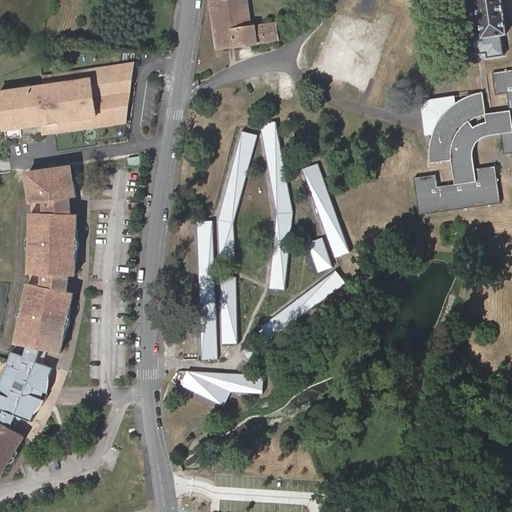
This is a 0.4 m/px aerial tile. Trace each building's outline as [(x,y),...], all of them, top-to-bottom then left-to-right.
[(209,0),(217,49),(279,39),(276,23),(251,26),(247,0),(209,0)] [(477,0),(483,37),(476,38),(478,53),(487,52),(488,57),(504,55),(501,35),(506,34),(501,0),(477,0)] [(45,79),(46,87),(72,84),(71,78),(101,74),(112,79),(119,88),(121,107),(117,117),(108,124),(51,131),(51,125),(42,126),(43,135),(127,124),(134,68),(45,79)] [(473,150),(473,148),(474,145),(476,143),(478,141),(480,139),(482,137),(486,135),(490,134),(500,132),(503,152),(511,151),(511,68),(494,71),(497,91),(508,90),(511,112),(488,115),(484,90),(479,91),(475,92),(471,93),(468,95),(464,97),(461,98),(458,100),(455,101),(452,103),(449,106),(446,108),(444,111),(441,114),(438,118),(436,122),(433,126),(432,129),(431,133),(430,136),(429,140),(428,143),(427,148),(428,154),(428,161),(453,158),(457,182),(436,185),(434,173),(413,176),(417,214),(499,202),(494,164),(474,166),(472,154),(472,152),(473,150)] [(0,93),(5,131),(42,126),(51,125),(51,131),(108,124),(117,117),(121,107),(119,88),(112,79),(101,74),(71,78),(72,84),(46,87),(0,93)] [(296,213),(278,122),(261,126),(279,215),(270,287),(287,289),(296,213)] [(257,135),(243,131),(219,220),(220,257),(235,256),(234,219),(257,135)] [(129,167),(142,165),(141,156),(128,158),(129,167)] [(319,160),(303,165),(331,255),(347,250),(319,160)] [(73,183),(72,169),(29,174),(31,189),(29,190),(31,205),(33,204),(45,203),(45,215),(33,215),(31,215),(31,231),(34,231),(32,261),(30,261),(29,277),(31,277),(31,286),(29,286),(26,301),(28,301),(22,330),(19,330),(16,345),(29,348),(26,359),(45,366),(49,352),(61,354),(64,339),(62,339),(69,310),(70,310),(74,295),(69,294),(62,292),(64,277),(70,277),(76,277),(76,263),(74,263),(76,232),(78,232),(79,216),(71,216),(65,215),(64,200),(70,199),(77,198),(75,183),(73,183)] [(45,203),(33,204),(33,215),(45,215),(45,203)] [(219,359),(213,221),(196,221),(202,359),(219,359)] [(463,225),(448,226),(448,236),(464,235),(463,225)] [(325,239),(309,244),(318,274),(334,269),(325,239)] [(347,285),(337,271),(263,326),(273,340),(347,285)] [(220,345),(237,344),(236,278),(219,278),(220,345)] [(45,366),(26,359),(13,353),(7,367),(9,367),(0,392),(0,411),(6,415),(0,425),(0,424),(0,480),(26,441),(17,435),(21,427),(23,423),(34,425),(52,369),(45,366)] [(261,394),(263,375),(206,372),(186,371),(179,385),(223,406),(230,392),(261,394)]
